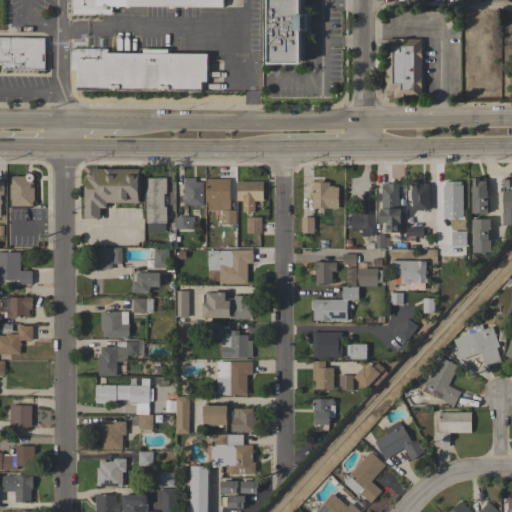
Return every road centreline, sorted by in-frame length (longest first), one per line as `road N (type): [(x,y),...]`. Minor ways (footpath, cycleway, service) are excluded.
road 1 (residential): [(65,511),(64,123)]
road 2 (residential): [(279,155),(284,463)]
road 3 (primary): [(358,127),(118,124)]
road 4 (primary): [(65,154),(279,155)]
road 5 (primary): [(358,157),(511,152)]
road 6 (primary): [(511,125),(358,127)]
road 7 (residential): [(393,511),(452,468),(511,466)]
road 8 (residential): [(358,127),(361,0)]
